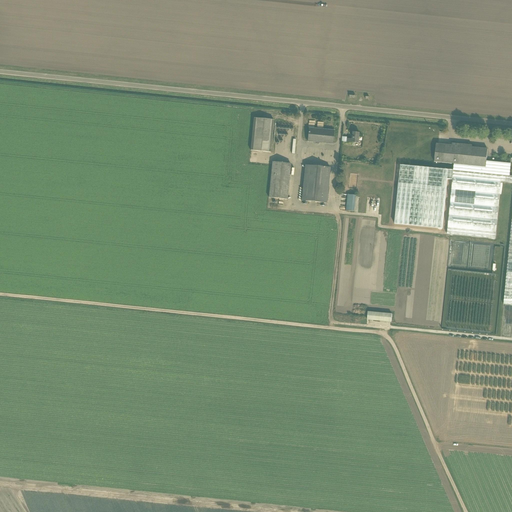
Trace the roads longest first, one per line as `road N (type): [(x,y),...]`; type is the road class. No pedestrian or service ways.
road 1 (track): [(0,294),(385,337),(464,511)]
road 2 (unclassified): [(511,124),(0,72)]
road 3 (track): [(335,210),(341,224),(329,322),(386,326)]
road 4 (track): [(511,339),(386,326),(385,337)]
